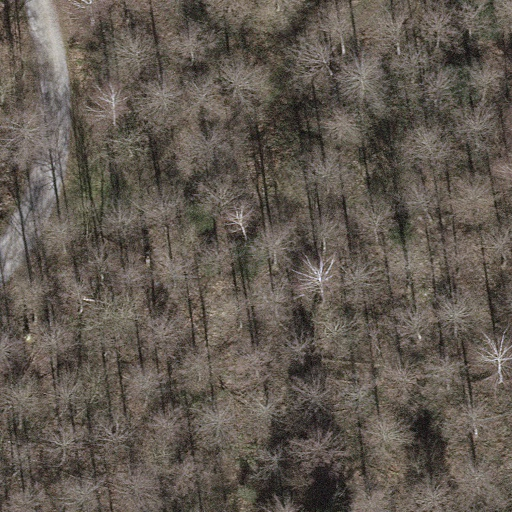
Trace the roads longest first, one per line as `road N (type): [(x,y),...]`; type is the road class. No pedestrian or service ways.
road 1 (track): [(115,191),(355,211),(511,197)]
road 2 (track): [(42,0),(60,108),(57,166),(29,234),(0,271)]
